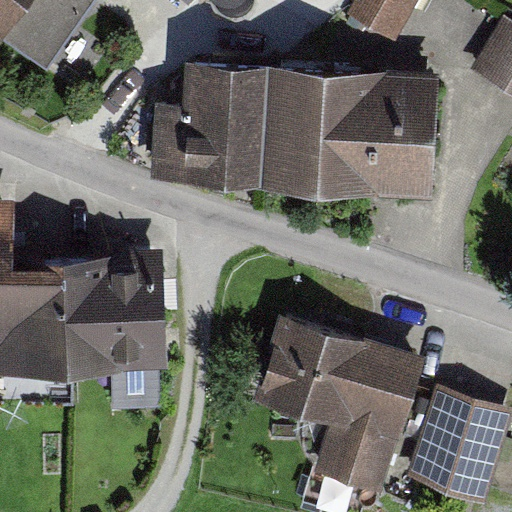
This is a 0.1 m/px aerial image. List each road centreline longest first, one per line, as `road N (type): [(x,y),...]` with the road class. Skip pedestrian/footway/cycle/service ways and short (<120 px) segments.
road 1 (unclassified): [(0,129),(154,195),(511,319)]
road 2 (unknown): [(209,213),(183,475),(156,511)]
road 3 (unknown): [(148,0),(179,36),(83,165)]
